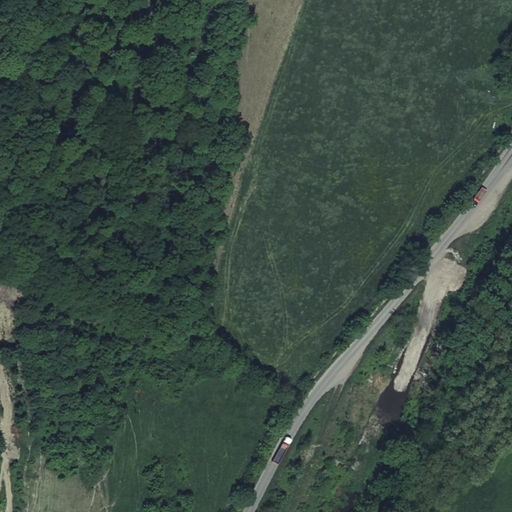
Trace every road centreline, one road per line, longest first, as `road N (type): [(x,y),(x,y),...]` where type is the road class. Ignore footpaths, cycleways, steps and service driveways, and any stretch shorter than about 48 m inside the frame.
road 1 (track): [(250,511),(318,403),(511,175)]
road 2 (track): [(353,363),(287,511)]
